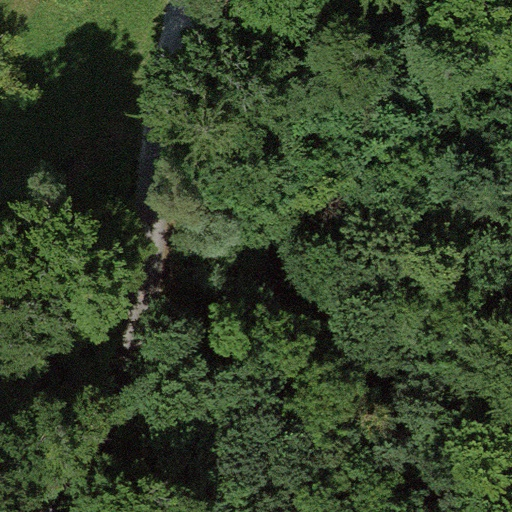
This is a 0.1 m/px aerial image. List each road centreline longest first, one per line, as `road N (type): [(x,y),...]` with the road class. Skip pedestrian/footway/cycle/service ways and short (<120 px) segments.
road 1 (unknown): [(286,511),(412,273),(511,14)]
road 2 (track): [(54,511),(97,461),(163,233),(162,92),(185,0)]
